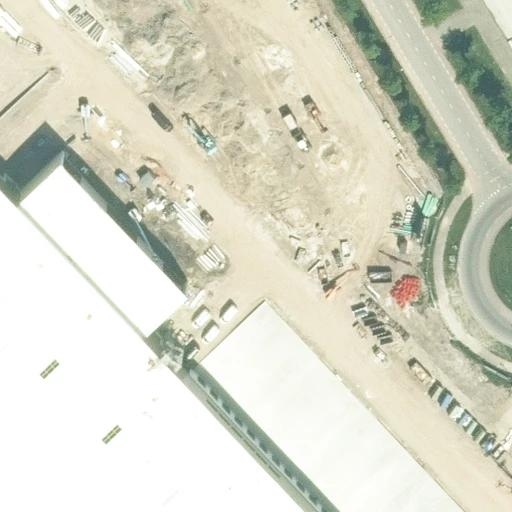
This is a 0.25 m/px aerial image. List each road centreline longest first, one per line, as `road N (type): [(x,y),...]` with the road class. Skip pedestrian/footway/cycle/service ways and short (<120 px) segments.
road 1 (unclassified): [(387,0),(506,197)]
road 2 (tertiary): [(506,197),(488,212),(468,257),(479,304),(511,333)]
